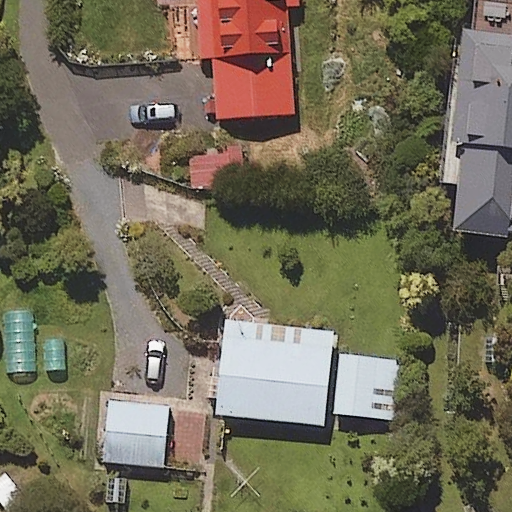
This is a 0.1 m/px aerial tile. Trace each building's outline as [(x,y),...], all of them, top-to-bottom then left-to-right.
[(295,120),(290,21),(299,21),(298,0),(197,0),(200,63),(214,63),(217,123),(295,120)] [(444,193),(457,193),(456,242),(511,243),(511,45),(460,44),(448,44),(444,193)] [(244,188),(241,153),(189,159),(193,193),(244,188)] [(333,337),(225,327),(216,420),(324,430),(333,337)] [(399,363),(342,358),(337,418),(394,423),(399,363)] [(105,466),(164,470),(196,472),(206,414),(168,412),(109,408),(105,466)] [(15,511),(30,501),(7,472),(0,477),(0,511),(15,511)]
